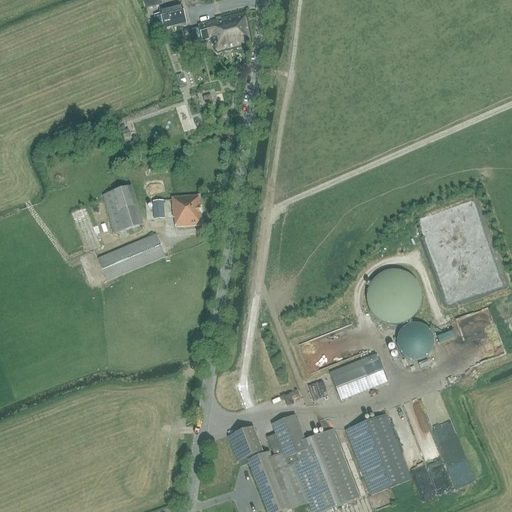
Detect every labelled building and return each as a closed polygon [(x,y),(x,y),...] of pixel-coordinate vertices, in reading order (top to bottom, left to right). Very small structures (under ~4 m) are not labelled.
[(144,0),(146,9),(162,5),(160,0),(144,0)] [(156,18),(160,35),(181,29),(177,13),(156,18)] [(198,26),(199,28),(191,30),(194,42),(202,40),(202,41),(210,40),(212,46),(214,46),(217,55),(249,47),(251,46),(253,44),(253,43),(253,42),(247,13),(198,26)] [(151,167),(153,175),(169,171),(166,163),(151,167)] [(113,172),(116,184),(149,176),(147,168),(125,173),(124,170),(113,172)] [(144,194),(155,191),(153,182),(141,185),(144,194)] [(126,230),(144,225),(136,199),(132,186),(128,188),(114,192),(102,195),(114,234),(126,230)] [(154,220),(165,219),(163,199),(159,199),(158,195),(152,195),(154,220)] [(175,228),(202,226),(200,196),(172,198),(173,219),(175,218),(175,228)] [(85,250),(96,245),(79,207),(68,212),(85,250)] [(437,211),(414,218),(440,303),(488,289),(484,276),(457,284),(447,253),(441,255),(438,244),(431,247),(428,240),(427,234),(436,232),(433,221),(440,219),(437,211)] [(108,282),(144,267),(165,257),(156,235),(98,259),(108,282)] [(402,325),(405,324),(408,322),(411,320),(414,318),(416,315),(418,312),(420,308),(421,305),(422,301),(422,297),(421,293),(420,290),(419,286),(417,283),(414,280),(412,278),(409,276),(406,274),(403,273),(399,272),(396,271),(393,271),(389,272),(386,273),(383,274),(380,276),(376,278),(374,281),(371,284),(369,288),(368,291),(367,295),(367,299),(367,302),(368,306),(369,310),(371,313),(373,316),(376,319),(379,321),(382,323),(385,325),(388,325),(392,326),(395,326),(398,326),(402,325)] [(429,356),(431,354),(432,351),(433,348),(434,345),(434,342),(434,339),(433,336),(432,334),(430,331),(428,329),(426,328),(423,326),(421,325),(418,325),(415,325),(412,325),(409,326),(406,327),(404,329),(402,331),(400,334),(398,337),(397,340),(397,343),(397,346),(398,349),(400,353),(402,355),(404,358),(407,359),(409,361),(412,361),(415,362),(418,361),(421,361),(424,359),(426,358),(429,356)] [(341,402),(388,384),(377,356),(330,374),(341,402)] [(372,496),(411,480),(386,415),(346,431),(372,496)] [(247,459),(267,511),(284,511),(308,503),(311,511),(324,511),(360,498),(333,429),(305,440),(296,416),(272,425),(276,435),(267,438),(274,457),(272,458),(269,451),(263,453),(253,428),(228,437),(238,463),(247,459)] [(422,464),(429,489),(427,490),(425,485),(415,488),(418,497),(442,490),(434,461),(422,464)]
